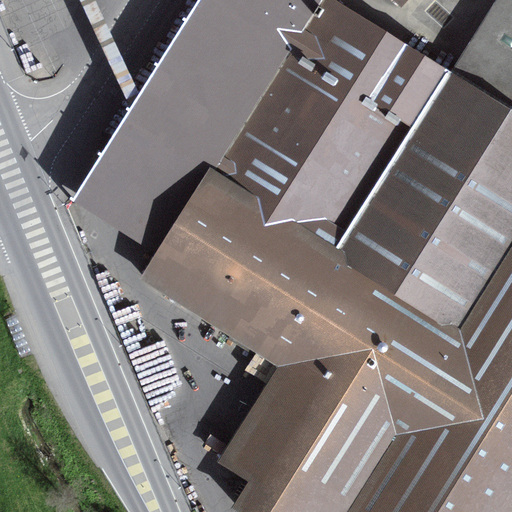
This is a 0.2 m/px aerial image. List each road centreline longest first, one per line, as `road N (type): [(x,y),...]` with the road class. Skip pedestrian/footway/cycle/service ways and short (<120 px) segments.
road 1 (secondary): [(156,511),(19,188)]
road 2 (unclassified): [(143,0),(19,188)]
